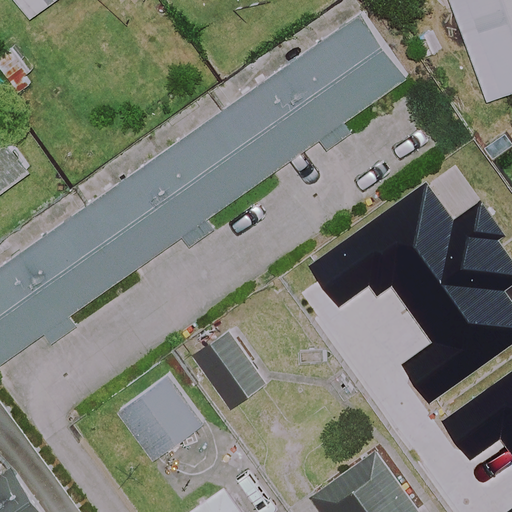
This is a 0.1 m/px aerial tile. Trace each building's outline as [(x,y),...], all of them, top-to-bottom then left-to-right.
[(54,0),(21,0),(32,16),(54,0)] [(511,90),(511,0),(452,0),(489,99),(511,90)] [(211,215),(321,138),(327,147),(357,126),(351,117),(406,79),(361,14),(0,267),(0,363),(43,333),(49,342),(80,320),(74,311),(181,236),(187,245),(217,224),(211,215)] [(0,193),(27,173),(0,136),(0,193)] [(466,271),(412,194),(360,229),(414,307),(466,271)] [(511,278),(491,291),(511,325),(511,278)] [(384,312),(349,334),(367,362),(402,340),(384,312)] [(268,379),(227,325),(184,357),(226,411),(268,379)] [(511,511),(511,359),(425,422),(489,511),(511,511)] [(202,422),(167,372),(118,407),(153,457),(202,422)] [(422,511),(378,449),(312,495),(323,511),(422,511)] [(53,511),(15,461),(0,472),(0,511),(53,511)] [(244,511),(226,486),(189,511),(244,511)]
